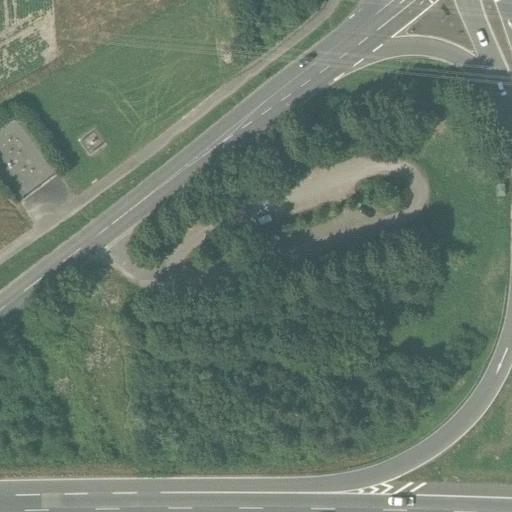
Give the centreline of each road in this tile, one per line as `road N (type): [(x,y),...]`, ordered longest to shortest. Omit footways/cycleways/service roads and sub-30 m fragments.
road 1 (secondary): [(346,50),(0,314)]
road 2 (track): [(0,259),(300,36),(331,0)]
road 3 (motorway): [(511,331),(481,400),(408,463),(345,485),(193,511)]
road 4 (motorway): [(346,50),(430,41),(498,80)]
